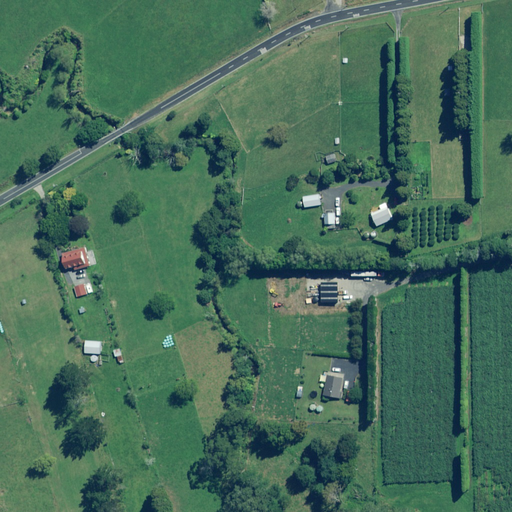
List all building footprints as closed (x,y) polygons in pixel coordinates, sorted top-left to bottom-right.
[(338,162),(336,154),(327,156),(329,164),(338,162)] [(322,205),(320,195),(305,197),(306,208),(322,205)] [(395,219),(389,207),(373,214),(378,227),(395,219)] [(337,224),(336,214),(323,214),(323,218),(326,218),(326,225),(337,224)] [(92,266),(87,248),(64,254),(68,270),(75,268),(76,271),(92,266)] [(88,294),(86,285),(75,288),(78,297),(88,294)] [(103,342),(87,341),(86,354),(102,355),(103,342)] [(123,356),(121,349),(115,351),(116,357),(123,356)] [(344,379),(329,376),(325,396),(340,399),(344,379)]
